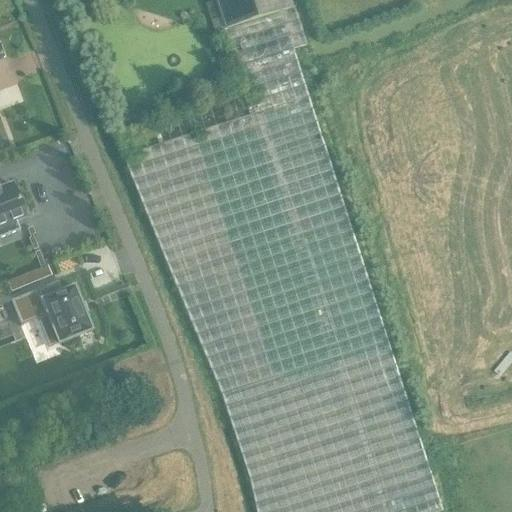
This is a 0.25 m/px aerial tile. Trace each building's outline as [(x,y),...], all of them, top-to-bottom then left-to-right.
[(217,0),(227,29),(223,31),(243,92),(301,74),(293,50),(308,45),(295,8),(293,8),(290,0),(217,0)] [(116,133),(114,134),(138,191),(171,270),(190,318),(222,395),(250,480),(257,511),(442,511),(301,74),(243,92),(116,133)] [(0,239),(20,232),(16,223),(25,219),(12,186),(0,190),(0,239)] [(49,267),(8,283),(12,295),(54,278),(49,267)] [(58,283),(9,302),(19,328),(36,321),(48,350),(60,345),(92,332),(74,288),(62,293),(58,283)]
